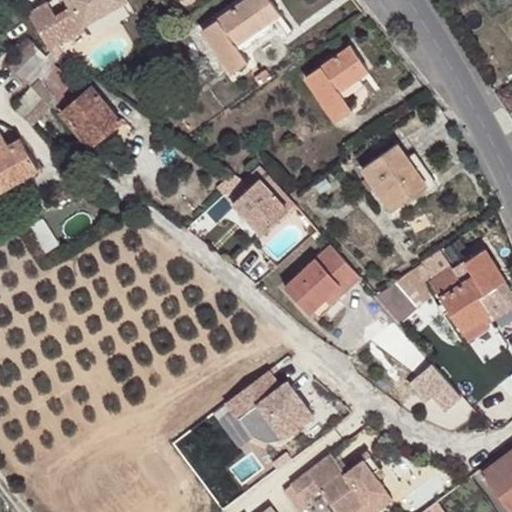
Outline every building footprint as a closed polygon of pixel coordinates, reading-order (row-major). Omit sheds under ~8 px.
[(124,0),(65,0),(71,9),(82,27),(125,2),(124,0)] [(236,44),(270,20),(281,12),(272,0),(246,0),(203,31),(233,73),(249,61),(242,51),(236,44)] [(47,4),(29,15),(51,51),(60,57),(60,53),(57,47),(84,31),(82,27),(71,9),(55,18),(47,4)] [(270,20),(236,44),(242,51),(276,27),(270,20)] [(46,55),(32,42),(10,64),(31,86),(32,86),(39,78),(55,64),(61,58),(60,57),(51,51),(46,55)] [(307,78),(337,121),(354,110),(346,99),(340,91),(358,77),(369,70),(352,45),(307,78)] [(74,78),(55,64),(39,78),(63,94),(74,78)] [(261,85),(273,77),(265,67),(254,77),(261,85)] [(364,85),(358,77),(340,91),(346,99),(364,85)] [(62,104),(39,78),(32,86),(45,98),(50,104),(56,111),(62,104)] [(13,107),(26,119),(45,98),(32,86),(31,86),(13,107)] [(62,111),(90,146),(121,121),(92,87),(62,111)] [(26,119),(32,125),(50,104),(45,98),(26,119)] [(0,150),(9,145),(0,131),(0,150)] [(21,138),(9,145),(0,150),(0,190),(38,168),(21,138)] [(425,187),(405,159),(408,157),(398,143),(363,168),(368,176),(376,187),(393,211),(425,187)] [(84,150),(80,144),(74,149),(78,155),(84,150)] [(408,157),(405,159),(425,187),(428,191),(437,184),(416,152),(408,157)] [(288,196),(260,165),(252,172),(252,171),(245,177),(242,180),(230,191),(225,195),(229,201),(233,202),(263,234),(280,218),(282,220),(298,206),(288,196)] [(218,187),(225,195),(230,191),(242,180),(233,173),(218,187)] [(369,191),(376,187),(368,176),(362,180),(369,191)] [(321,193),(332,185),(326,177),(315,185),(321,193)] [(332,244),(285,287),(310,313),(325,298),(330,304),(361,276),(332,244)] [(453,268),(431,282),(444,302),(449,310),(469,340),(489,326),(487,324),(481,315),(489,310),(486,306),(480,297),(497,285),(506,279),(486,248),(465,261),(467,263),(475,276),(463,284),(454,271),(453,268)] [(423,262),(405,275),(412,283),(422,276),(426,281),(432,275),(423,262)] [(467,263),(454,271),(463,284),(475,276),(467,263)] [(405,275),(397,282),(419,307),(428,300),(419,290),(422,284),(426,281),(422,276),(412,283),(405,275)] [(397,282),(378,296),(401,323),(419,307),(397,282)] [(486,306),(503,295),(497,285),(480,297),(486,306)] [(443,314),(449,310),(444,302),(439,306),(443,314)] [(496,319),(489,310),(481,315),(487,324),(496,319)] [(463,396),(433,363),(410,383),(427,402),(434,396),(447,410),(463,396)] [(271,371),(229,403),(255,438),(268,444),(281,442),(316,416),(290,382),(283,387),(271,371)] [(511,449),(483,471),(511,510),(511,449)] [(345,470),(321,488),(339,511),(360,511),(375,500),(372,497),(385,487),(375,473),(381,469),(369,452),(345,470)] [(332,453),(308,471),(321,488),(345,470),(332,453)] [(308,471),(284,489),(301,511),(302,511),(309,508),(305,500),(321,488),(308,471)] [(375,500),(360,511),(374,511),(394,498),(385,487),(372,497),(375,500)]
